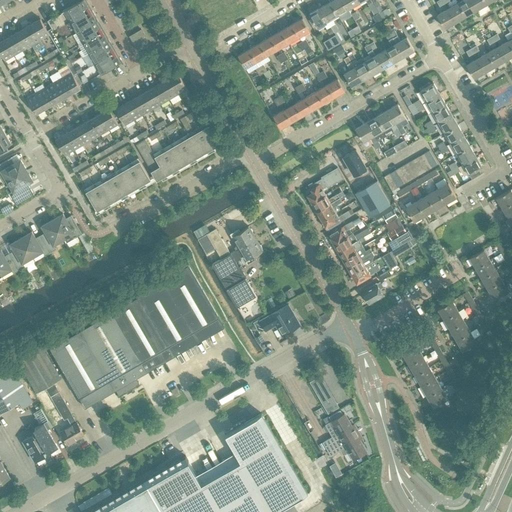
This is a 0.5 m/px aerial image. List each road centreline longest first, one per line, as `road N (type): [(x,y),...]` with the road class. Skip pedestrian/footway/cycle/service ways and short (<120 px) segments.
road 1 (unclassified): [(23,511),(349,325)]
road 2 (residential): [(256,164),(440,56)]
road 3 (residential): [(0,227),(54,196),(57,183),(0,85)]
road 4 (residential): [(256,164),(349,325)]
road 5 (residential): [(464,194),(499,174),(502,163),(440,56)]
road 6 (residential): [(110,229),(249,153)]
road 7 (residential): [(354,335),(461,273)]
